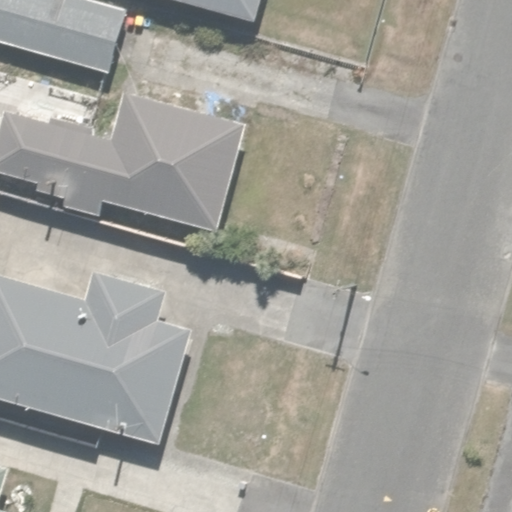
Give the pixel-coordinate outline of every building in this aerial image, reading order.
[(0,0),(0,29),(106,60),(123,0),(0,0)] [(222,0),(256,10),(258,0),(222,0)] [(214,215),(245,112),(135,79),(118,135),(0,98),(0,150),(48,165),(43,179),(102,197),(106,182),(214,215)] [(0,378),(156,425),(189,314),(164,307),(171,284),(100,263),(93,286),(0,258),(0,378)] [(0,450),(0,511),(75,511),(3,492),(13,454),(0,450)]
